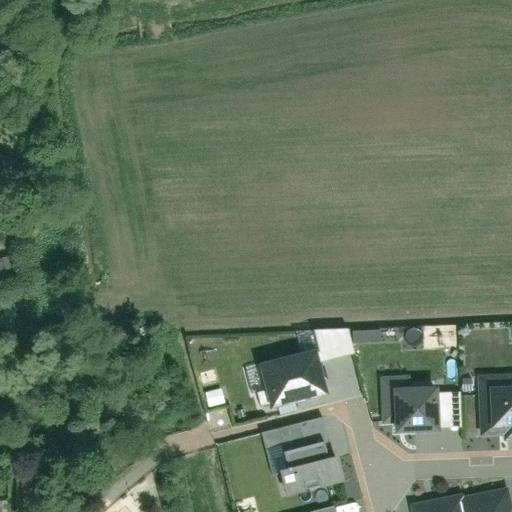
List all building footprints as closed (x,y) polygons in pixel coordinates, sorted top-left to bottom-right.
[(13,258),(0,261),(0,287),(20,281),(13,258)] [(324,396),(315,356),(259,368),(269,408),(324,396)] [(395,425),(439,424),(438,378),(411,378),(410,375),(380,376),(381,421),(395,421),(395,425)] [(511,375),(478,377),(481,434),(511,432),(511,375)] [(319,423),(267,435),(285,497),(336,484),(319,423)] [(22,475),(24,511),(46,511),(46,475),(22,475)] [(510,511),(507,495),(460,506),(461,511),(510,511)] [(412,511),(461,511),(460,506),(459,500),(412,510),(412,511)]
